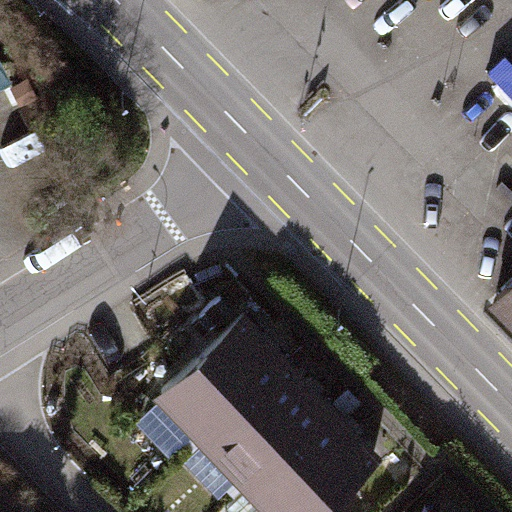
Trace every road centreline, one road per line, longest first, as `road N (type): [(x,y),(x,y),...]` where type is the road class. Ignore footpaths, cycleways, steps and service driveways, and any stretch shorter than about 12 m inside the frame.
road 1 (primary): [(511,405),(275,160)]
road 2 (residential): [(275,160),(0,332)]
road 3 (primary): [(275,160),(117,0)]
road 4 (residential): [(92,511),(0,414)]
